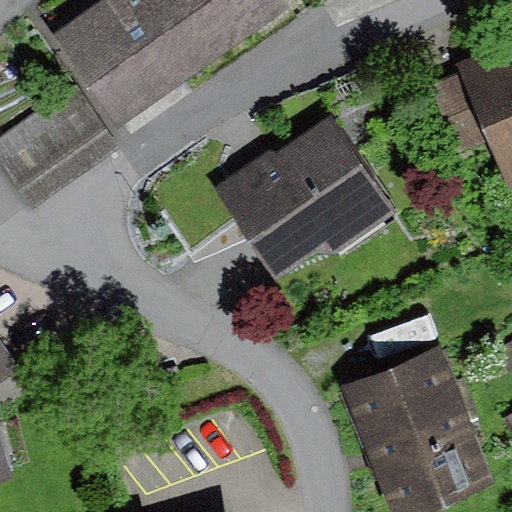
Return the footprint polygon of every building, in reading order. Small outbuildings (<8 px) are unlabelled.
[(276,0),(108,0),(57,34),(117,124),(285,12),(276,0)] [(511,49),(434,81),(459,144),(503,127),(511,149),(511,49)] [(110,148),(74,95),(0,145),(0,156),(31,202),(110,148)] [(347,106),(229,179),(293,282),(412,209),(347,106)] [(0,482),(24,476),(1,387),(33,364),(0,321),(0,482)] [(450,348),(356,385),(383,455),(405,447),(427,502),(473,484),(455,439),(482,428),(450,348)]
